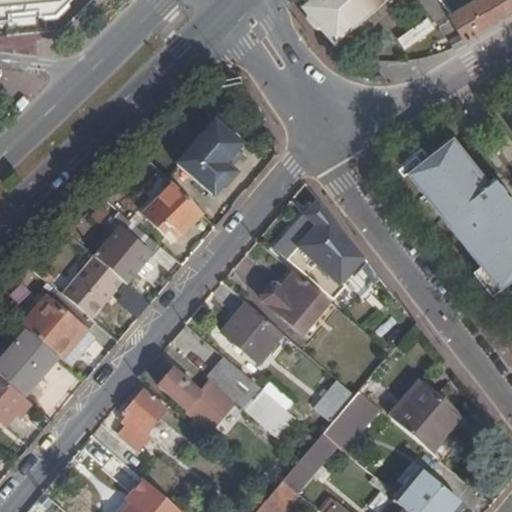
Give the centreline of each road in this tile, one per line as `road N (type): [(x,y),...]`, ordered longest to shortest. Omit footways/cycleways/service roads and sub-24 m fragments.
road 1 (residential): [(0,511),(318,135)]
road 2 (residential): [(511,404),(343,182),(318,135)]
road 3 (primary): [(0,215),(210,12)]
road 4 (tertiary): [(511,42),(318,135)]
road 5 (tertiary): [(210,12),(258,70),(305,106)]
road 6 (primary): [(92,74),(0,156)]
